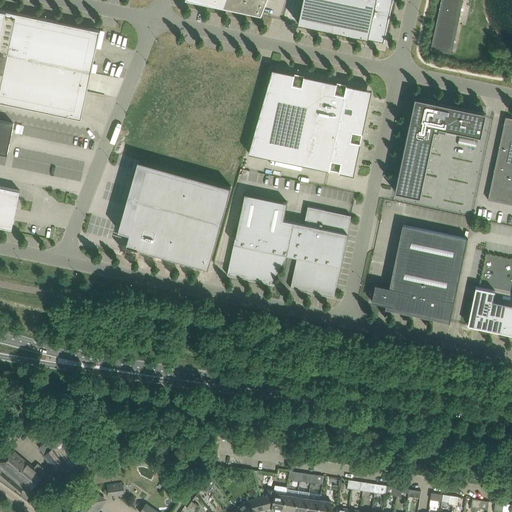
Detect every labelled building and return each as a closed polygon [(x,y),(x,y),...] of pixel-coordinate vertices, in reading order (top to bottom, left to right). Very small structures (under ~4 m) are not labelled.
[(226,0),(223,8),(225,8),(225,7),(224,7),(226,0),(236,0),(233,8),(232,8),(232,9),(235,10),(236,10),(245,12),(250,13),(257,14),(257,15),(261,16),(262,13),(265,4),(266,4),(267,0),(226,0)] [(386,31),(392,0),(302,0),(298,22),(376,39),(384,41),(386,31)] [(452,54),(463,0),(441,0),(431,49),(452,54)] [(0,54),(91,74),(100,30),(0,8),(0,54)] [(91,74),(0,54),(0,101),(81,118),(91,74)] [(356,164),(370,100),(372,89),(362,87),(325,79),(316,77),(273,68),(249,152),(344,173),(354,175),(356,164)] [(415,97),(414,99),(409,124),(413,125),(400,182),(397,182),(395,191),(399,192),(399,191),(416,194),(415,196),(420,197),(435,130),(439,130),(439,127),(481,136),(482,132),(481,132),(484,117),(485,117),(486,112),(415,97)] [(511,204),(511,117),(505,116),(487,199),(511,204)] [(0,152),(8,154),(14,123),(0,120),(0,152)] [(126,244),(208,268),(231,186),(138,159),(118,230),(129,233),(126,244)] [(0,226),(12,229),(20,190),(0,186),(0,226)] [(270,283),(288,254),(295,221),(284,219),(287,202),(245,193),(236,236),(235,236),(227,274),(270,283)] [(304,223),(295,221),(288,254),(297,256),(291,288),(334,297),(351,215),(308,206),(304,223)] [(450,322),(468,237),(467,237),(467,238),(403,225),(390,287),(375,284),(372,301),(397,307),(397,309),(450,320),(449,322),(450,322)] [(468,325),(511,334),(511,304),(493,300),(495,292),(495,291),(476,287),(468,325)] [(51,437),(39,447),(44,454),(43,455),(60,476),(93,451),(64,439),(59,434),(54,439),(51,437)] [(0,462),(31,489),(47,471),(37,463),(33,468),(11,449),(0,462)] [(206,482),(203,485),(210,490),(212,487),(206,482)] [(107,485),(109,495),(124,492),(122,483),(107,485)] [(166,493),(179,502),(186,492),(173,483),(166,493)] [(268,489),(266,496),(261,497),(264,509),(272,507),(272,511),(277,511),(283,511),(286,494),(288,486),(275,484),(274,490),(268,489)] [(207,494),(210,490),(203,485),(201,489),(207,494)] [(72,511),(97,511),(107,499),(90,487),(72,511)] [(409,489),(408,496),(420,498),(421,491),(409,489)] [(306,511),(309,498),(310,492),(299,490),(298,496),(295,511),(306,511)] [(430,499),(442,501),(443,494),(432,492),(430,499)] [(286,494),(283,511),(295,511),(298,496),(286,494)] [(449,502),(449,503),(453,504),(454,496),(443,494),(442,501),(449,502)] [(248,501),(247,500),(238,508),(241,511),(256,511),(264,509),(261,497),(248,501)] [(318,511),(320,499),(309,498),(306,511),(318,511)] [(336,511),(337,508),(331,507),(332,501),(320,499),(318,511),(336,511)] [(192,501),(189,504),(196,509),(199,506),(192,501)] [(158,511),(146,503),(140,511),(139,511),(158,511)]
